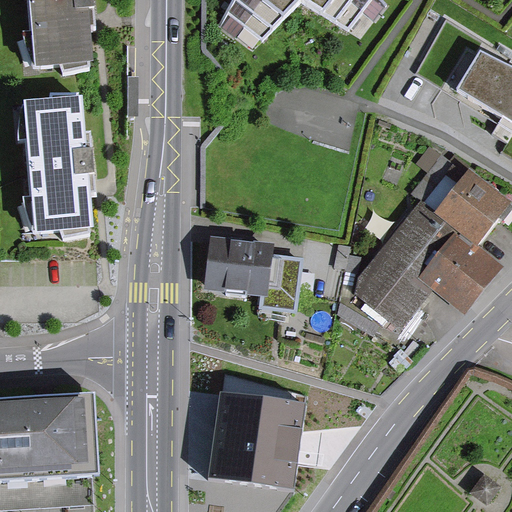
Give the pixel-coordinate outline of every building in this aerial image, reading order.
[(90,0),(33,0),(41,74),(97,69),(90,0)] [(380,0),(238,0),(218,28),(254,53),(303,4),(359,43),(386,6),(380,0)] [(511,79),(479,60),(457,98),(511,131),(511,79)] [(88,108),(30,113),(41,238),(98,234),(88,108)] [(440,226),(476,255),(508,214),(472,185),(440,226)] [(497,271),(476,255),(440,226),(420,211),(356,292),(400,326),(431,288),(464,314),(497,271)] [(274,254),(214,245),(208,290),(268,299),(274,254)] [(97,403),(0,408),(0,490),(14,490),(73,487),(102,485),(97,403)]
